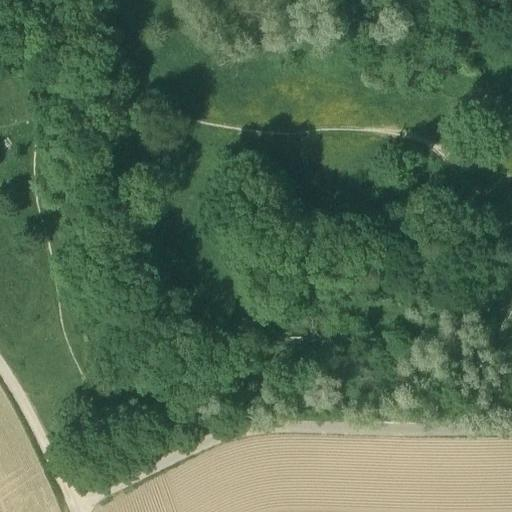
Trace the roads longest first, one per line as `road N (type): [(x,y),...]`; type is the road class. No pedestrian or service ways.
road 1 (unclassified): [(74,507),(213,441),(270,424),(511,425)]
road 2 (unclassified): [(74,507),(0,366)]
